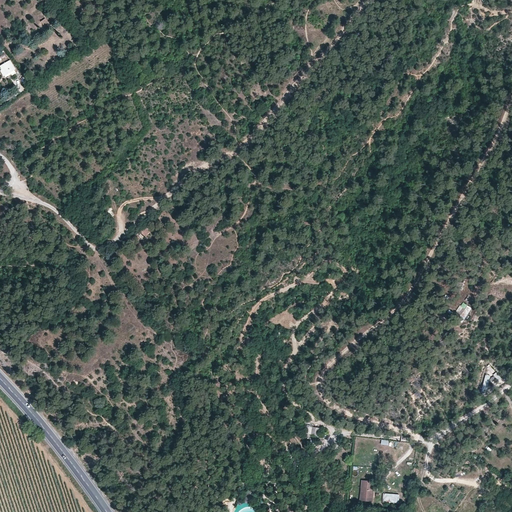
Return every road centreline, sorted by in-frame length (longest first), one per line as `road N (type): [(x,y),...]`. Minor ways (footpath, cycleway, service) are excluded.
road 1 (track): [(511,384),(432,441),(350,413),(320,385),(326,366),(406,296),(511,100)]
road 2 (track): [(27,195),(104,244),(246,140),(370,0)]
road 3 (secondary): [(0,377),(106,511)]
